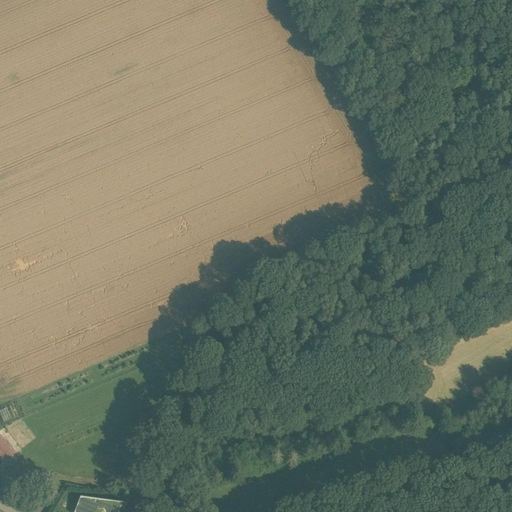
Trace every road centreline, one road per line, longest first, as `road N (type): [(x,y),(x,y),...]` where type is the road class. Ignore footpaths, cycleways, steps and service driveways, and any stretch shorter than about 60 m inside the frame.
road 1 (track): [(128,511),(162,444),(188,344),(214,314),(305,257),(511,179)]
road 2 (track): [(293,0),(415,216)]
road 3 (track): [(511,457),(320,511)]
